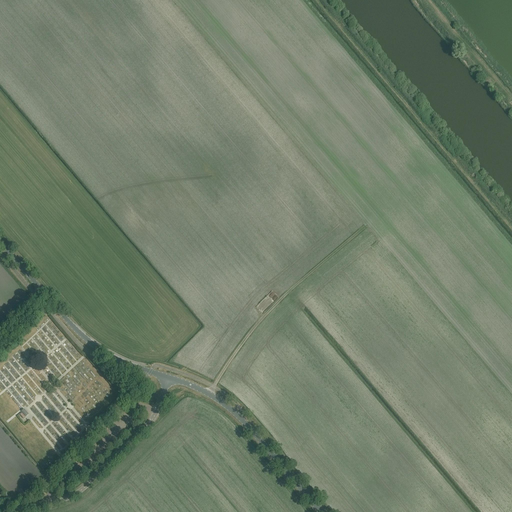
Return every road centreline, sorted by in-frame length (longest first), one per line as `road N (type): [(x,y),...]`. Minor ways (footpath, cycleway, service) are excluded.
road 1 (tertiary): [(167,376),(91,343),(0,241)]
road 2 (unclassified): [(22,511),(83,488),(153,418),(167,376)]
road 3 (tertiary): [(320,511),(226,405),(167,376)]
